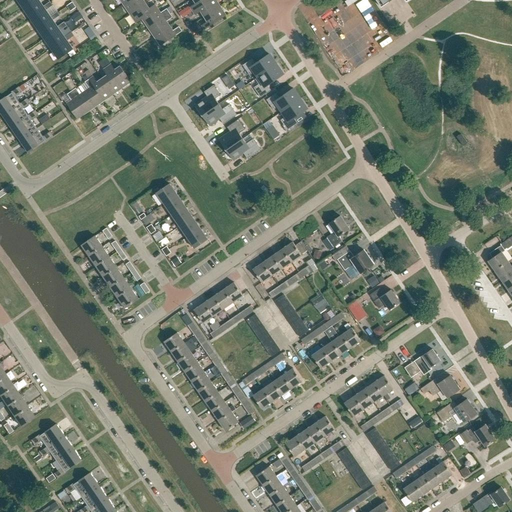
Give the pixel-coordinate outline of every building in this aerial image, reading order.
[(34,0),(24,8),(31,18),(44,9),(43,7),(39,1),(39,0),(34,0)] [(132,0),(124,5),(130,14),(146,4),(143,0),(132,0)] [(193,12),(210,0),(193,0),(196,4),(190,8),(193,11),(193,12)] [(204,17),(220,7),(215,0),(210,0),(193,12),(195,16),(201,12),(204,17)] [(31,18),(38,28),(51,19),(50,18),(46,11),(53,6),(50,2),(43,7),(44,9),(31,18)] [(130,14),(137,23),(158,9),(155,5),(149,9),(146,4),(130,14)] [(179,13),(183,18),(193,11),(190,8),(189,6),(179,13)] [(202,26),(204,30),(226,16),(220,7),(204,17),(208,22),(202,26)] [(142,19),(148,28),(170,13),(167,10),(161,14),(158,9),(137,23),(142,19)] [(38,28),(45,38),(58,29),(57,28),(53,21),(60,16),(58,13),(50,18),(51,19),(38,28)] [(148,28),(155,37),(170,26),(167,22),(173,18),(170,13),(148,28)] [(45,38),(52,48),(65,39),(64,38),(60,32),(67,27),(65,23),(57,28),(58,29),(45,38)] [(155,37),(161,46),(182,32),(179,27),(173,32),(170,26),(155,37)] [(52,48),(59,59),(72,50),(67,42),(74,37),(71,33),(64,38),(65,39),(52,48)] [(258,77),(276,65),(269,54),(256,64),(252,59),(243,65),(250,75),(255,72),(258,77)] [(107,67),(122,88),(131,82),(121,67),(115,70),(111,64),(107,67)] [(276,65),(258,77),(255,79),(259,84),(254,88),(261,98),(271,91),(268,86),(283,75),(276,65)] [(103,79),(113,95),(122,88),(107,67),(104,70),(108,76),(103,79)] [(228,76),(223,79),(229,89),(234,85),(228,76)] [(90,80),(104,101),(113,95),(103,79),(98,83),(94,77),(90,80)] [(85,92),(95,107),(104,101),(90,80),(86,83),(89,88),(85,92)] [(202,116),(219,104),(215,99),(220,95),(214,86),(204,92),(208,97),(195,106),(202,116)] [(12,93),(0,101),(0,111),(4,117),(21,105),(20,104),(15,97),(22,92),(19,87),(11,92),(12,93)] [(72,92),(87,113),(95,107),(85,92),(80,95),(76,89),(72,92)] [(278,107),(282,112),(300,99),(293,89),(279,98),(276,94),(267,100),(273,110),(278,107)] [(67,104),(77,119),(87,113),(72,92),(68,95),(72,101),(67,104)] [(31,104),(27,99),(20,104),(21,105),(4,117),(12,129),(29,117),(28,116),(24,109),(31,104)] [(300,99),(282,112),(286,117),(281,120),(284,125),(283,125),(286,131),(298,123),(294,118),(307,109),(300,99)] [(223,109),(219,104),(202,116),(209,126),(220,119),(224,125),(237,115),(230,105),(223,109)] [(37,129),(32,121),(39,116),(35,111),(28,116),(29,117),(12,129),(20,141),(37,129)] [(273,126),(267,130),(274,140),(279,136),(273,126)] [(28,153),(52,137),(47,130),(41,135),(37,129),(20,141),(28,153)] [(219,140),(226,150),(243,139),(236,129),(219,140)] [(469,143),(462,133),(457,136),(464,146),(469,143)] [(247,144),(243,139),(226,150),(233,160),(244,153),(248,159),(261,150),(253,139),(247,144)] [(177,195),(170,184),(156,193),(164,204),(177,195)] [(185,206),(177,195),(164,204),(172,215),(185,206)] [(193,217),(185,206),(172,215),(179,226),(193,217)] [(200,228),(193,217),(179,226),(187,237),(200,228)] [(336,232),(328,238),(334,248),(343,242),(340,237),(350,230),(342,217),(330,224),(336,232)] [(103,231),(108,239),(112,236),(107,228),(103,231)] [(208,240),(200,228),(187,237),(195,249),(208,240)] [(159,240),(163,247),(181,238),(177,231),(159,240)] [(82,245),(89,256),(103,247),(95,236),(82,245)] [(116,241),(113,243),(112,244),(117,252),(121,249),(116,241)] [(283,249),(293,262),(303,255),(294,242),(283,249)] [(492,259),(490,261),(496,270),(509,262),(502,253),(505,251),(502,246),(490,254),(492,259)] [(89,256),(96,266),(110,257),(103,247),(89,256)] [(121,249),(117,252),(123,260),(124,260),(127,258),(127,257),(121,249)] [(274,256),(283,269),(293,262),(283,249),(274,256)] [(313,258),(320,260),(322,251),(316,249),(313,258)] [(365,251),(355,257),(351,252),(339,260),(346,270),(355,264),(361,274),(375,265),(365,251)] [(264,263),(273,276),(283,269),(274,256),(264,263)] [(96,266),(103,277),(117,267),(110,257),(96,266)] [(177,258),(172,262),(175,267),(180,263),(177,258)] [(323,261),(318,265),(321,271),(327,267),(323,261)] [(130,262),(127,264),(126,265),(132,273),(136,270),(130,262)] [(511,266),(508,262),(496,270),(503,280),(511,274),(511,266)] [(254,270),(263,283),(273,276),(264,263),(254,270)] [(300,272),(303,277),(313,271),(310,265),(300,272)] [(103,277),(110,287),(124,278),(117,267),(103,277)] [(136,270),(132,273),(137,281),(138,281),(141,278),(136,270)] [(300,272),(289,279),(293,284),(303,277),(300,272)] [(511,274),(503,280),(510,290),(511,288),(511,274)] [(367,280),(372,288),(379,283),(374,276),(367,280)] [(110,287),(117,297),(131,288),(124,278),(110,287)] [(289,279),(279,286),(283,291),(293,284),(289,279)] [(140,285),(146,294),(150,291),(144,283),(140,285)] [(225,290),(234,303),(244,296),(235,283),(225,290)] [(273,298),(283,291),(279,286),(269,293),(273,298)] [(117,297),(125,308),(138,299),(131,288),(117,297)] [(386,305),(390,311),(401,304),(392,291),(385,296),(380,289),(371,296),(380,309),(386,305)] [(215,297),(224,310),(234,303),(225,290),(215,297)] [(275,301),(278,305),(287,299),(284,294),(275,301)] [(314,301),(316,304),(327,298),(324,294),(314,301)] [(205,304),(214,317),(224,310),(215,297),(205,304)] [(317,304),(322,313),(333,306),(328,298),(317,304)] [(281,310),(291,303),(287,299),(278,305),(281,310)] [(284,315),(294,308),(291,303),(281,310),(284,315)] [(195,311),(204,324),(214,317),(205,304),(195,311)] [(367,316),(359,304),(350,310),(358,322),(367,316)] [(250,306),(240,313),(244,318),(254,312),(250,306)] [(284,315),(287,319),(297,312),(294,308),(284,315)] [(290,324),(300,317),(297,312),(287,319),(290,324)] [(230,320),(234,325),(244,318),(240,313),(230,320)] [(246,320),(249,325),(259,318),(256,313),(246,320)] [(342,313),(332,320),(335,325),(345,318),(342,313)] [(293,328),(303,322),(300,317),(290,324),(293,328)] [(252,329),(262,323),(259,318),(249,325),(252,329)] [(230,320),(220,327),(224,332),(234,325),(230,320)] [(335,325),(332,320),(322,327),(325,332),(335,325)] [(195,336),(201,332),(194,322),(188,326),(195,336)] [(296,333),(306,326),(303,322),(293,328),(296,333)] [(256,334),(265,327),(262,323),(252,329),(256,334)] [(380,336),(387,331),(382,324),(375,329),(380,336)] [(296,333),(300,337),(309,331),(306,326),(296,333)] [(210,333),(214,339),(224,332),(220,327),(210,333)] [(265,327),(256,334),(259,338),(268,332),(265,327)] [(322,327),(312,334),(315,339),(325,332),(322,327)] [(342,335),(351,348),(361,341),(352,328),(342,335)] [(208,342),(201,332),(195,336),(202,346),(208,342)] [(268,332),(259,338),(262,343),(272,336),(268,332)] [(165,342),(172,352),(185,343),(178,333),(165,342)] [(305,346),(315,339),(312,334),(302,340),(305,346)] [(332,342),(342,355),(351,348),(342,335),(332,342)] [(262,343),(265,348),(275,341),(272,336),(262,343)] [(268,352),(278,345),(275,341),(265,348),(268,352)] [(209,356),(214,352),(208,342),(202,346),(209,356)] [(323,349),(332,362),(342,355),(332,342),(323,349)] [(172,352),(179,362),(192,353),(185,343),(172,352)] [(278,345),(268,352),(271,357),(281,350),(278,345)] [(313,356),(322,369),(332,362),(323,349),(313,356)] [(419,367),(426,362),(431,369),(441,362),(433,350),(405,369),(412,379),(422,371),(419,367)] [(209,356),(216,366),(221,362),(214,352),(209,356)] [(179,362),(186,372),(199,363),(192,353),(179,362)] [(273,360),(277,365),(287,358),(283,353),(273,360)] [(273,360),(263,367),(266,372),(277,365),(273,360)] [(222,376),(228,372),(221,362),(216,366),(222,376)] [(186,372),(193,381),(206,373),(199,363),(186,372)] [(263,367),(253,374),(256,379),(266,372),(263,367)] [(284,376),(293,389),(303,382),(294,369),(284,376)] [(235,382),(228,372),(222,376),(229,385),(235,382)] [(193,381),(199,391),(212,382),(206,373),(193,381)] [(256,379),(253,374),(243,381),(246,386),(256,379)] [(0,378),(0,394),(12,386),(5,375),(0,378)] [(274,382),(283,395),(293,389),(284,376),(274,382)] [(441,383),(438,379),(422,390),(425,395),(430,392),(434,397),(443,390),(449,399),(461,390),(451,376),(441,383)] [(375,384),(384,397),(394,390),(385,377),(375,384)] [(199,391),(206,401),(219,392),(212,382),(199,391)] [(235,382),(229,385),(236,395),(241,391),(235,382)] [(264,389),(273,402),(283,395),(274,382),(264,389)] [(365,390),(374,403),(384,397),(375,384),(365,390)] [(0,394),(0,396),(6,405),(20,396),(12,386),(0,394)] [(254,396),(263,409),(273,402),(264,389),(254,396)] [(355,397),(364,410),(374,403),(365,390),(355,397)] [(236,395),(243,405),(248,401),(241,391),(236,395)] [(206,401),(213,411),(226,402),(219,392),(206,401)] [(6,405),(13,416),(27,407),(20,396),(6,405)] [(345,404),(354,417),(364,410),(355,397),(345,404)] [(390,406),(394,411),(404,404),(400,399),(390,406)] [(458,407),(455,402),(438,414),(444,423),(458,413),(465,423),(478,414),(468,400),(458,407)] [(248,401),(243,405),(250,415),(255,412),(248,401)] [(213,411),(220,421),(233,412),(226,402),(213,411)] [(380,413),(384,418),(394,411),(390,406),(380,413)] [(27,407),(13,416),(20,426),(34,417),(27,407)] [(220,421),(227,431),(240,422),(233,412),(220,421)] [(384,418),(380,413),(371,420),(374,425),(384,418)] [(240,423),(244,429),(256,421),(251,415),(240,423)] [(316,424),(325,437),(335,430),(326,417),(316,424)] [(407,423),(413,431),(418,427),(417,426),(420,424),(416,419),(413,420),(412,419),(407,423)] [(374,425),(371,420),(361,426),(365,432),(374,425)] [(7,423),(3,426),(10,435),(14,432),(7,423)] [(48,449),(65,437),(57,424),(40,436),(39,435),(32,440),(35,445),(42,440),(47,447),(48,449)] [(306,431),(315,444),(325,437),(316,424),(306,431)] [(477,444),(482,440),(487,446),(496,440),(486,426),(477,432),(474,428),(468,432),(467,431),(462,435),(468,444),(474,440),(477,444)] [(376,428),(367,435),(370,439),(379,433),(376,428)] [(297,437),(306,450),(315,444),(306,431),(297,437)] [(370,439),(373,444),(382,437),(379,433),(370,439)] [(56,460),(74,449),(65,437),(48,449),(47,447),(40,452),(43,457),(50,452),(56,460)] [(286,444),(295,457),(306,450),(297,437),(286,444)] [(382,437),(373,444),(376,448),(385,442),(382,437)] [(343,439),(332,446),(336,452),(346,445),(343,439)] [(444,446),(448,452),(456,447),(452,440),(444,446)] [(376,448),(379,453),(388,446),(385,442),(376,448)] [(324,452),(330,448),(326,443),(321,447),(324,452)] [(336,452),(332,446),(322,453),(326,459),(336,452)] [(379,453),(382,457),(391,451),(388,446),(379,453)] [(433,446),(423,453),(427,458),(437,452),(433,446)] [(341,459),(351,452),(348,448),(338,454),(341,459)] [(65,472),(82,461),(74,449),(56,460),(62,469),(55,474),(58,479),(66,473),(65,472)] [(391,451),(382,457),(385,462),(395,455),(391,451)] [(341,459),(344,463),(354,457),(351,452),(341,459)] [(312,460),(316,466),(326,459),(322,453),(312,460)] [(413,460),(417,465),(427,458),(423,453),(413,460)] [(385,462),(388,466),(398,460),(395,455),(385,462)] [(280,459),(287,469),(292,466),(285,456),(280,459)] [(344,463),(348,468),(357,461),(354,457),(344,463)] [(316,466),(312,460),(302,467),(306,472),(316,466)] [(401,464),(398,460),(388,466),(392,471),(401,464)] [(413,460),(403,467),(407,472),(417,465),(413,460)] [(351,472),(360,466),(357,461),(348,468),(351,472)] [(434,468),(443,481),(453,474),(444,461),(434,468)] [(468,476),(473,472),(469,465),(463,469),(468,476)] [(257,475),(264,486),(277,476),(270,466),(257,475)] [(299,476),(292,466),(287,469),(294,479),(299,476)] [(351,472),(354,477),(363,470),(360,466),(351,472)] [(407,472),(403,467),(393,474),(397,479),(407,472)] [(424,475),(433,488),(443,481),(434,468),(424,475)] [(366,475),(363,470),(354,477),(357,481),(366,475)] [(54,473),(47,478),(50,482),(57,478),(54,473)] [(81,497),(99,485),(90,473),(74,484),(73,484),(65,489),(69,494),(76,489),(81,497)] [(357,481),(360,486),(370,479),(366,475),(357,481)] [(414,482),(423,495),(433,488),(424,475),(414,482)] [(264,486),(270,495),(284,486),(277,476),(264,486)] [(294,479),(301,489),(306,486),(299,476),(294,479)] [(373,484),(370,479),(360,486),(363,490),(373,484)] [(404,489),(413,502),(423,495),(414,482),(404,489)] [(90,509),(107,497),(99,485),(81,497),(87,505),(80,510),(81,511),(88,511),(91,511),(90,509)] [(270,495),(277,505),(290,496),(284,486),(270,495)] [(313,496),(306,486),(301,489),(307,499),(313,496)] [(365,493),(368,499),(379,492),(375,486),(365,493)] [(490,501),(494,498),(500,507),(510,500),(502,488),(492,494),(491,492),(473,505),(477,511),(482,511),(493,505),(490,501)] [(62,499),(68,495),(65,490),(59,494),(62,499)] [(355,500),(358,506),(368,499),(365,493),(355,500)] [(277,505),(281,511),(288,511),(297,506),(290,496),(277,505)] [(314,509),(319,505),(313,496),(307,499),(314,509)] [(110,511),(115,509),(107,497),(90,509),(91,511),(110,511)] [(344,507),(347,511),(348,511),(358,506),(355,500),(344,507)] [(44,511),(54,511),(60,508),(56,502),(44,511)] [(375,509),(376,511),(392,511),(385,502),(375,509)]
